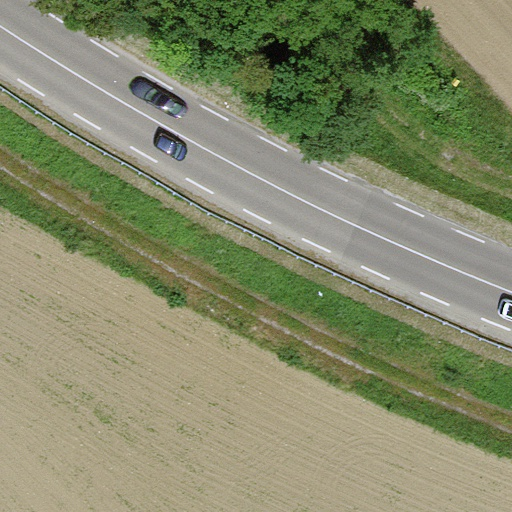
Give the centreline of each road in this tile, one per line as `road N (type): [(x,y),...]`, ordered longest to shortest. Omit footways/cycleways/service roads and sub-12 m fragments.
road 1 (track): [(0,147),(165,250),(416,381),(511,417)]
road 2 (primary): [(0,23),(259,179),(511,290)]
road 3 (track): [(283,0),(404,126),(455,164),(511,183)]
